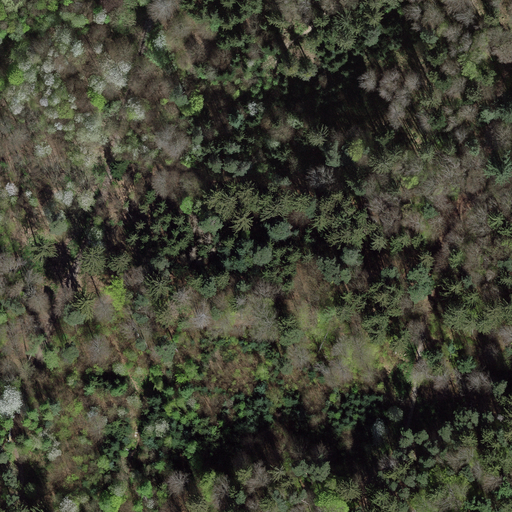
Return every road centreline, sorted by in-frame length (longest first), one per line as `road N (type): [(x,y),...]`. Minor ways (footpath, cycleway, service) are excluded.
road 1 (track): [(157,0),(98,203),(16,437),(29,511)]
road 2 (track): [(360,511),(409,422),(417,350),(511,54)]
